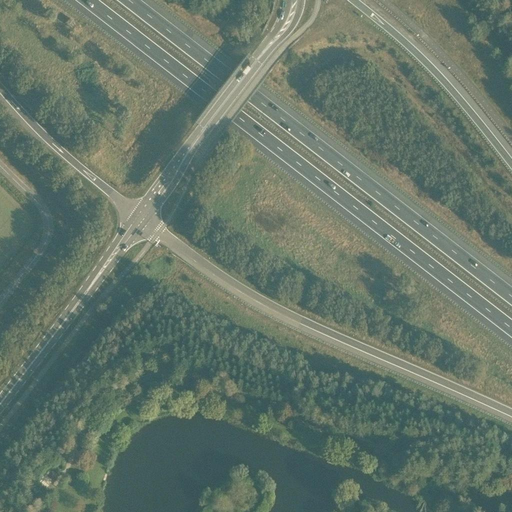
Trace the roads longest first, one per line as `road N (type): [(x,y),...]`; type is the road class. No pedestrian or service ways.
road 1 (motorway): [(85,0),(511,329)]
road 2 (motorway): [(511,298),(127,0)]
road 3 (motorway): [(141,218),(259,300),(511,413)]
road 4 (secondary): [(0,403),(141,218)]
road 5 (motorway): [(511,165),(417,54),(352,0)]
road 6 (motorway): [(0,88),(45,138),(141,218)]
road 7 (unclassified): [(0,296),(28,259),(40,217),(0,161)]
